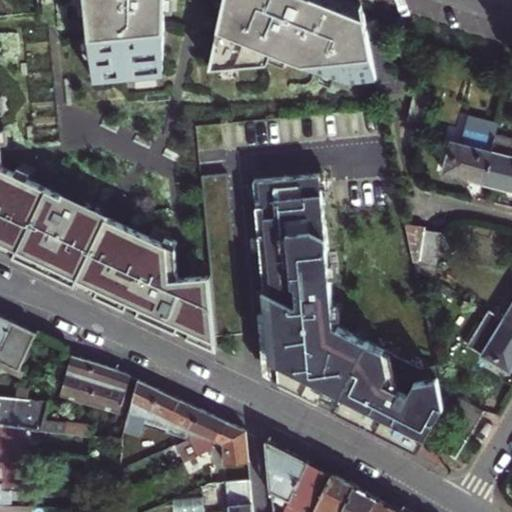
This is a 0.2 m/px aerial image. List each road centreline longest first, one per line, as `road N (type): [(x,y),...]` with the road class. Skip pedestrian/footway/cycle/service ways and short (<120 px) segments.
road 1 (tertiary): [(0,281),(253,396)]
road 2 (tertiary): [(253,396),(464,504)]
